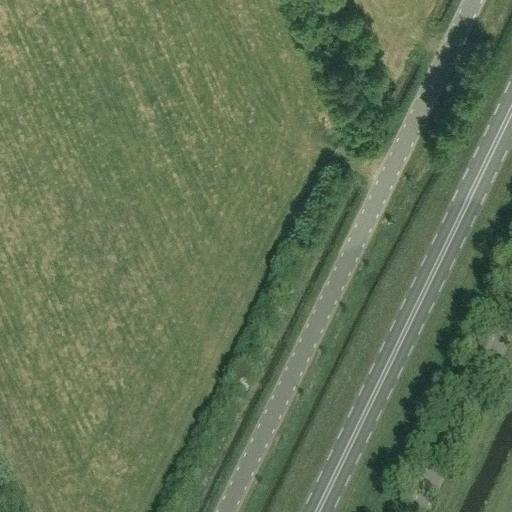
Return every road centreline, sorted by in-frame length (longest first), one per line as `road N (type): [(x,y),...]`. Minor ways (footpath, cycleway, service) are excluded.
road 1 (tertiary): [(473,0),(223,511)]
road 2 (primary): [(316,511),(511,109)]
road 3 (tertiary): [(416,511),(511,315)]
